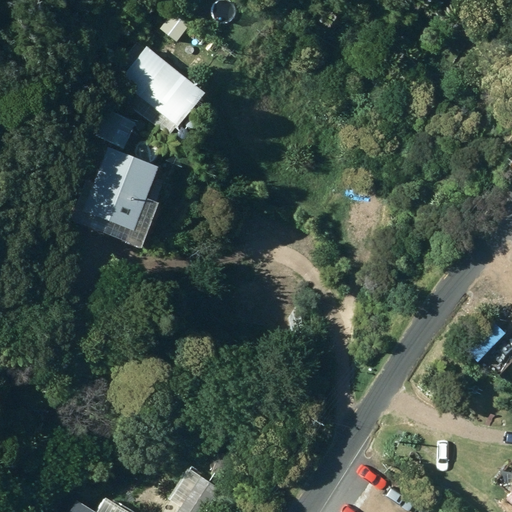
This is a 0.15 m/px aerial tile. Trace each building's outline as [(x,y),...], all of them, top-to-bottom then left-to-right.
[(135,94),(179,129),(205,96),(162,61),(135,94)] [(135,232),(159,167),(113,149),(87,214),(135,232)] [(352,186),(336,209),(348,217),(354,207),(362,213),(371,198),(352,186)] [(197,330),(221,310),(205,291),(181,311),(197,330)] [(496,373),(511,356),(511,340),(491,321),(459,354),(475,370),(484,362),(496,373)] [(204,511),(219,489),(200,477),(177,511),(204,511)] [(511,486),(501,500),(511,509),(511,486)] [(70,511),(127,511),(107,500),(99,511),(93,511),(77,502),(70,511)]
